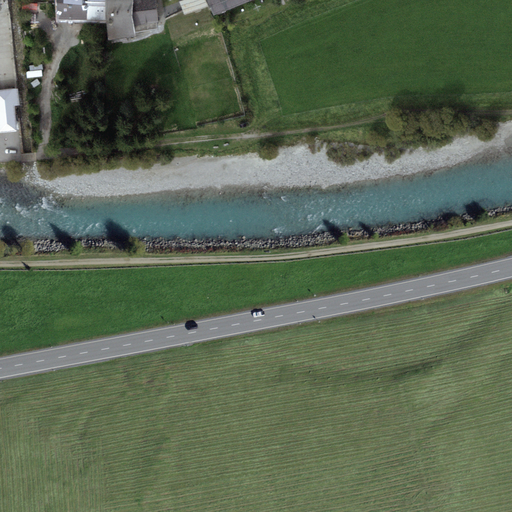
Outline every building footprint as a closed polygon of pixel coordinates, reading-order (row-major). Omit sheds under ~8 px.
[(57,0),(58,19),(102,19),(102,0),(57,0)] [(139,35),(139,31),(157,28),(155,0),(105,0),(109,40),(139,35)] [(179,0),(184,14),(208,7),(205,0),(179,0)] [(207,0),(213,15),(251,0),(207,0)] [(18,89),(0,90),(0,132),(17,130),(14,106),(20,105),(18,89)]
